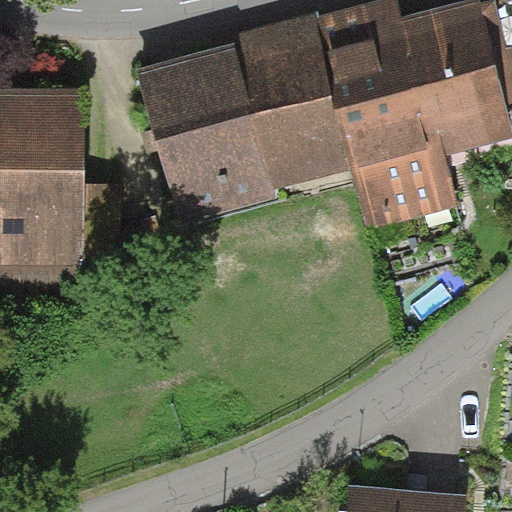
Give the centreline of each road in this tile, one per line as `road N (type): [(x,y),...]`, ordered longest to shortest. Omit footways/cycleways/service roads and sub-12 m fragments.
road 1 (residential): [(511,307),(277,462),(138,511)]
road 2 (unclassified): [(194,0),(56,13),(0,1)]
